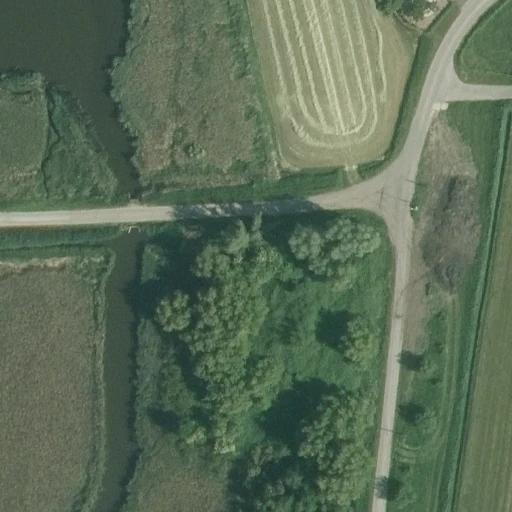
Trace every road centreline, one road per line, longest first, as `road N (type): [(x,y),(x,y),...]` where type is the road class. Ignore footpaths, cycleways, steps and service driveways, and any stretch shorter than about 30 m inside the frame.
road 1 (unclassified): [(0,221),(408,198)]
road 2 (unclassified): [(376,511),(408,198)]
road 3 (unclassified): [(408,198),(439,61),(484,0)]
